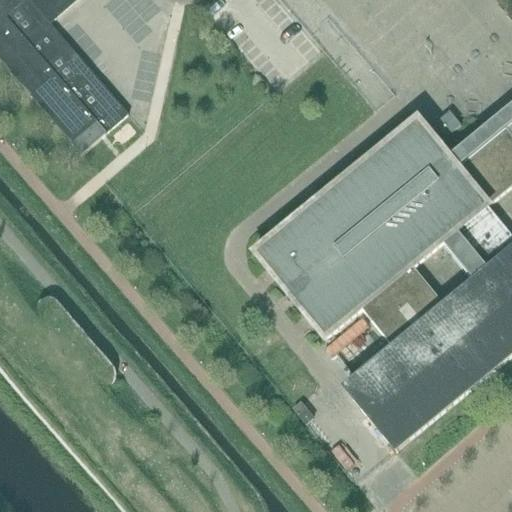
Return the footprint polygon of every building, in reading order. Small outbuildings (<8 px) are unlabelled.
[(0,0),(0,60),(12,75),(10,76),(11,77),(13,76),(32,98),(31,100),(32,101),(33,99),(53,122),(51,123),(52,124),(54,123),(73,145),(72,147),(73,148),(74,146),(74,147),(83,156),(81,158),(82,158),(128,118),(128,119),(129,118),(51,28),(52,27),(51,26),(80,1),(81,2),(82,2),(80,0),(0,0)] [(511,109),(496,123),(449,162),(418,125),(255,258),(325,344),(363,313),(395,353),(346,393),(396,455),(511,360),(511,109)] [(461,128),(456,122),(450,114),(449,115),(437,125),(436,126),(448,140),(461,128)] [(113,368),(104,357),(61,308),(60,307),(57,304),(56,303),(54,302),(52,301),(51,300),(47,300),(44,300),(42,301),(39,302),(37,304),(36,305),(35,306),(49,323),(35,336),(80,389),(100,371),(101,373),(102,375),(102,377),(102,379),(102,381),(101,383),(100,385),(98,387),(107,396),(109,394),(110,391),(112,388),(113,386),(114,383),(115,380),(116,376),(116,375),(116,374),(115,372),(114,369),(113,368)] [(307,427),(314,422),(302,406),(294,412),(307,427)] [(354,429),(335,444),(343,454),(362,439),(354,429)]
